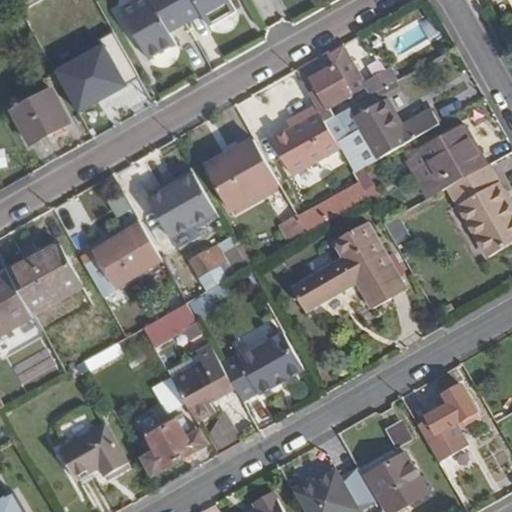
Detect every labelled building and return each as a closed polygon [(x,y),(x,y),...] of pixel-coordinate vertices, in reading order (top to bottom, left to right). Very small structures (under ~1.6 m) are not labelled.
[(45,39),(60,30),(62,32),(77,24),(94,14),(86,0),(40,0),(36,2),(22,10),(30,24),(35,22),(45,39)] [(171,32),(187,23),(173,0),(131,0),(120,7),(149,58),(177,42),(171,32)] [(173,0),(187,23),(203,14),(208,24),(236,8),(231,0),(173,0)] [(82,32),(77,24),(62,32),(66,41),(80,33),(82,32)] [(306,66),(297,71),(318,107),(327,123),(334,118),(330,110),(344,101),(336,88),(346,83),(330,55),(308,68),(306,66)] [(377,81),(382,89),(395,81),(390,72),(377,81)] [(84,83),(68,92),(77,108),(93,98),(84,83)] [(397,83),(383,91),(388,99),(402,92),(397,83)] [(54,93),(53,91),(14,113),(32,144),(70,123),(54,93)] [(342,149),(355,173),(365,168),(440,125),(432,110),(403,126),(388,99),(383,91),(334,118),(327,123),(342,149)] [(327,123),(318,107),(303,116),(307,122),(292,131),(274,141),(294,176),(342,149),(327,123)] [(307,122),(303,116),(288,124),(292,131),(307,122)] [(423,151),(421,152),(422,153),(444,191),(444,192),(449,189),(489,166),(466,126),(423,151)] [(211,173),(237,217),(284,190),(256,141),(238,151),(241,155),(211,173)] [(208,168),(211,173),(241,155),(238,151),(208,168)] [(427,201),(444,191),(422,153),(405,163),(427,201)] [(490,257),(511,244),(511,204),(490,166),(489,166),(449,189),(489,257),(490,257)] [(365,168),(355,173),(361,184),(371,200),(376,209),(385,204),(365,168)] [(198,198),(189,180),(139,207),(149,224),(150,223),(198,198)] [(336,198),(339,202),(318,214),(316,211),(315,210),(301,218),(310,235),(325,226),(371,200),(361,184),(336,198)] [(339,202),(336,198),(315,210),(316,211),(318,214),(339,202)] [(297,216),(278,227),(289,245),(308,234),(297,216)] [(400,218),(385,226),(395,243),(409,235),(400,218)] [(143,223),(81,259),(102,297),(164,260),(143,223)] [(335,244),(344,260),(295,288),(308,313),(360,284),(374,310),(408,290),(370,223),(334,243),(335,244)] [(233,240),(232,238),(181,266),(199,298),(207,293),(190,264),(233,240)] [(246,238),(237,243),(251,267),(259,262),(246,238)] [(250,269),(233,240),(190,264),(207,293),(225,283),(250,269)] [(56,244),(8,272),(34,316),(82,288),(57,245),(56,244)] [(0,337),(34,318),(34,316),(8,272),(0,276),(0,337)] [(199,298),(190,303),(199,319),(217,309),(214,305),(232,295),(225,283),(207,293),(199,298)] [(199,322),(188,304),(146,328),(156,346),(183,331),(198,323),(199,322)] [(134,314),(120,322),(128,337),(142,329),(134,314)] [(204,334),(198,323),(183,331),(189,343),(204,334)] [(305,367),(284,330),(223,364),(236,388),(243,400),(258,391),(259,393),(305,367)] [(122,352),(117,345),(84,364),(89,371),(122,352)] [(203,362),(174,378),(194,413),(199,422),(216,413),(211,403),(236,388),(223,366),(212,346),(198,354),(199,355),(203,362)] [(13,390),(56,375),(47,352),(5,368),(13,390)] [(199,355),(170,371),(174,378),(203,362),(199,355)] [(192,462),(193,455),(212,445),(201,427),(186,436),(181,428),(185,425),(182,420),(194,413),(174,378),(158,387),(177,422),(164,430),(157,416),(142,424),(158,452),(145,459),(154,476),(179,462),(186,465),(192,462)] [(428,416),(429,419),(419,425),(440,463),(469,446),(456,425),(462,421),(465,426),(480,417),(462,386),(445,395),(446,397),(439,402),(442,408),(428,416)] [(212,445),(216,453),(241,439),(225,412),(201,425),(201,427),(212,445)] [(411,441),(401,423),(389,430),(390,432),(399,448),(411,441)] [(129,464),(108,425),(62,450),(79,480),(80,480),(101,469),(106,477),(129,464)] [(397,511),(429,494),(407,455),(369,477),(388,511),(397,511)] [(312,478),(293,490),(305,511),(360,511),(378,502),(359,468),(342,478),(337,470),(314,483),(312,478)] [(254,511),(285,511),(274,493),(255,504),(258,510),(254,511)] [(0,511),(26,511),(17,494),(0,502),(0,511)]
